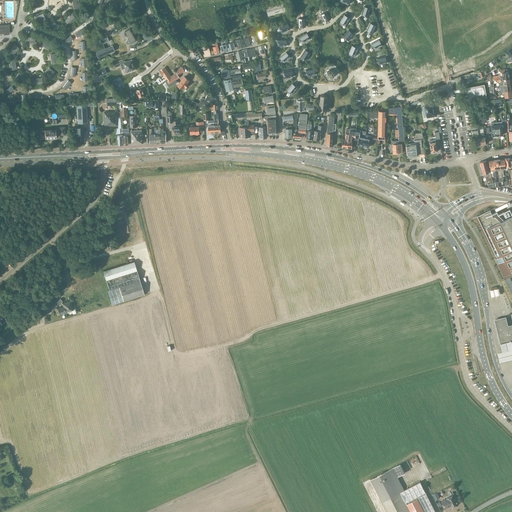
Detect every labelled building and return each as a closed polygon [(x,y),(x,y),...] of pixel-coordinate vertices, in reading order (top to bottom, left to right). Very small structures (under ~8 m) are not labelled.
[(265,7),(268,17),(287,11),(285,2),(265,7)] [(364,7),(361,15),(368,17),(371,9),(364,7)] [(327,12),(321,15),(325,22),(331,19),(327,12)] [(344,15),(340,22),(346,26),(350,19),(344,15)] [(288,23),(280,26),(282,33),(290,30),(288,23)] [(370,23),(366,31),(367,31),(369,32),(370,33),(370,32),(373,33),(372,34),(373,34),(376,26),(374,25),(372,24),(372,25),(370,24),(370,23)] [(0,24),(0,33),(9,34),(9,25),(0,24)] [(128,44),(131,44),(133,43),(135,42),(134,41),(136,40),(133,34),(134,32),(131,28),(125,32),(129,38),(127,40),(126,42),(126,43),(127,43),(127,44),(128,44)] [(348,30),(343,37),(348,41),(354,35),(348,30)] [(307,33),(299,38),(303,44),(310,39),(307,33)] [(241,39),(235,41),(236,43),(237,43),(238,46),(239,48),(244,47),(243,44),(241,39)] [(379,40),(371,44),(375,50),(382,46),(379,40)] [(113,45),(96,53),(98,58),(115,51),(113,45)] [(266,53),(264,45),(258,47),(260,55),(266,53)] [(352,46),(349,54),(355,56),(359,48),(352,46)] [(249,57),(256,55),(254,48),(248,50),(249,57)] [(305,50),(300,57),(306,61),(311,54),(305,50)] [(286,52),(279,58),(284,63),(291,58),(286,52)] [(225,55),(226,60),(231,59),(232,63),(234,63),(232,53),(225,55)] [(385,56),(377,58),(378,65),(387,63),(385,56)] [(220,57),(214,58),(215,63),(218,62),(219,64),(221,64),(222,66),(223,66),(222,61),(221,61),(220,57)] [(124,61),(120,63),(122,69),(125,68),(127,72),(135,70),(131,60),(125,63),(124,61)] [(160,70),(159,72),(161,75),(162,76),(163,75),(166,79),(165,81),(169,88),(177,82),(176,80),(177,80),(178,79),(179,78),(178,77),(176,73),(171,77),(165,67),(162,69),(160,70)] [(176,71),(178,75),(185,71),(182,67),(176,71)] [(314,68),(306,70),(307,77),(316,75),(314,68)] [(221,70),(223,78),(226,78),(226,79),(231,78),(230,71),(230,70),(227,70),(227,69),(221,70)] [(493,80),(496,80),(509,78),(509,72),(508,69),(505,69),(498,70),(498,76),(493,76),(493,80)] [(292,70),(283,72),(285,79),(293,77),(292,70)] [(474,79),(475,82),(481,80),(481,78),(483,78),(482,75),(482,72),(479,73),(481,78),(474,79)] [(178,86),(180,88),(182,90),(184,87),(186,88),(189,84),(187,83),(189,81),(185,77),(180,82),(179,84),(178,86)] [(232,86),(231,79),(224,81),(224,82),(226,90),(227,92),(234,90),(232,86)] [(119,81),(114,83),(118,93),(121,92),(123,91),(121,87),(119,81)] [(292,84),(287,90),(292,95),(298,88),(292,84)] [(466,88),(468,101),(487,98),(484,84),(466,88)] [(270,86),(263,87),(264,93),(269,92),(269,94),(272,94),(270,86)] [(145,98),(142,89),(137,90),(139,99),(145,98)] [(211,101),(212,99),(208,96),(207,96),(205,99),(202,98),(199,104),(196,103),(194,107),(201,110),(204,106),(207,107),(212,102),(211,101)] [(263,97),(264,104),(274,102),(272,96),(263,97)] [(319,110),(326,111),(327,96),(320,96),(320,100),(317,99),(317,106),(319,106),(319,110)] [(77,104),(77,106),(78,124),(88,123),(87,103),(77,104)] [(432,116),(436,115),(434,105),(425,106),(427,118),(432,117),(432,116)] [(388,108),(388,114),(393,114),(393,113),(397,113),(397,117),(396,118),(396,121),(398,120),(398,130),(399,137),(399,141),(398,141),(392,142),(392,145),(390,145),(390,152),(391,152),(393,152),(393,153),(400,153),(403,153),(402,144),(405,144),(403,129),(403,120),(401,107),(397,108),(389,108),(388,108)] [(378,135),(378,140),(381,139),(385,139),(386,114),(388,114),(388,108),(386,108),(385,110),(379,111),(379,113),(378,126),(378,135)] [(118,126),(118,129),(118,118),(118,111),(115,111),(115,112),(104,112),(105,125),(105,126),(109,126),(109,127),(118,126)] [(247,112),(247,118),(247,120),(262,120),(262,114),(256,114),(256,112),(247,112)] [(171,127),(172,135),(176,135),(177,136),(178,136),(179,136),(180,135),(181,135),(182,134),(181,127),(177,127),(177,125),(178,125),(177,121),(172,121),(172,116),(171,116),(171,113),(167,113),(167,117),(167,123),(174,123),(174,125),(174,127),(171,127)] [(293,114),(293,117),(293,129),(293,138),(300,139),(301,138),(301,134),(298,133),(298,132),(296,131),(297,118),(297,115),(293,114)] [(300,114),(300,119),(299,132),(298,132),(298,133),(301,134),(306,134),(307,115),(300,114)] [(497,125),(496,125),(496,129),(498,129),(498,132),(499,132),(499,135),(503,135),(503,130),(504,130),(504,131),(507,131),(507,126),(506,121),(506,118),(501,119),(502,122),(497,122),(497,124),(497,125)] [(267,134),(277,134),(277,119),(266,120),(267,127),(259,127),(260,131),(259,131),(259,135),(260,135),(260,138),(266,138),(266,130),(267,130),(267,134)] [(199,129),(204,128),(203,122),(196,123),(196,127),(194,127),(194,125),(190,125),(190,134),(199,134),(199,129)] [(250,132),(254,131),(254,125),(247,125),(247,128),(240,128),(240,137),(250,137),(250,132)] [(283,125),(283,130),(285,130),(285,138),(292,138),(292,127),(288,127),(288,125),(283,125)] [(324,126),(318,125),(317,131),(315,131),(313,140),(320,141),(321,135),(323,135),(324,126)] [(41,135),(44,135),(45,139),(56,138),(56,135),(60,135),(65,135),(64,127),(59,127),(59,130),(41,130),(41,135)] [(76,135),(76,140),(83,140),(82,127),(73,128),(73,135),(76,135)] [(349,135),(347,149),(352,149),(353,141),(351,141),(352,137),(355,138),(356,129),(350,128),(349,135)] [(478,130),(472,131),(473,137),(476,137),(476,139),(477,145),(486,144),(485,137),(484,133),(483,129),(478,130)] [(141,131),(132,131),(131,131),(132,144),(143,144),(143,135),(142,135),(142,130),(141,130),(141,131)] [(357,145),(363,146),(364,142),(366,135),(365,135),(366,132),(361,131),(356,130),(355,138),(359,139),(357,145)] [(364,142),(363,146),(369,148),(370,143),(370,139),(371,137),(369,136),(366,135),(364,142)] [(414,143),(410,144),(406,144),(406,146),(407,156),(407,158),(418,157),(418,155),(425,154),(424,148),(422,148),(421,140),(414,141),(414,143)] [(433,140),(429,141),(431,152),(432,152),(433,152),(434,152),(435,152),(435,151),(438,151),(437,146),(439,145),(438,142),(436,143),(434,143),(433,140)] [(503,182),(502,175),(502,174),(501,174),(500,160),(500,159),(495,160),(496,170),(498,169),(499,178),(499,182),(503,182)] [(480,162),(484,177),(485,177),(485,178),(486,178),(488,185),(493,184),(490,170),(489,170),(486,161),(480,162)] [(476,217),(475,217),(495,259),(496,259),(499,263),(497,264),(504,279),(506,278),(511,274),(511,213),(510,209),(498,214),(497,212),(492,214),(490,210),(476,217)] [(102,272),(108,290),(107,291),(111,305),(144,295),(133,262),(102,272)] [(94,268),(88,270),(89,272),(85,273),(85,274),(76,277),(78,283),(91,279),(92,283),(89,284),(91,290),(100,287),(94,268)] [(75,289),(80,302),(90,298),(87,289),(83,290),(83,289),(80,290),(79,287),(75,289)] [(491,288),(491,290),(489,291),(491,297),(500,295),(498,288),(497,289),(496,287),(491,288)] [(49,313),(63,302),(60,299),(44,312),(46,315),(49,313)] [(57,309),(59,315),(73,311),(70,301),(62,304),(63,307),(57,309)] [(505,318),(496,320),(495,321),(501,345),(511,343),(511,340),(511,339),(511,325),(507,327),(505,318)] [(511,344),(511,343),(501,345),(502,349),(503,353),(499,354),(501,362),(511,360),(511,359),(511,344)] [(370,480),(356,488),(368,511),(435,511),(426,494),(422,497),(412,502),(406,504),(406,503),(425,493),(420,482),(404,491),(397,477),(393,468),(370,480)] [(441,502),(445,509),(449,507),(449,506),(450,506),(451,508),(458,504),(457,502),(457,501),(456,501),(453,495),(447,499),(441,502)]
